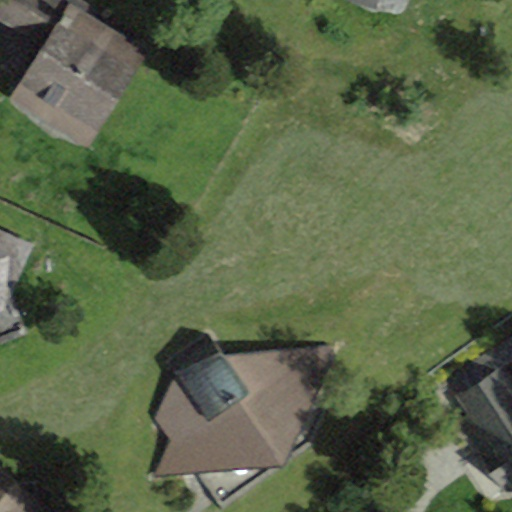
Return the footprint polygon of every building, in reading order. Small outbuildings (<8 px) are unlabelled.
[(8,93),(89,144),(149,48),(84,7),(88,0),(87,0),(0,0),(0,20),(39,45),(8,93)] [(0,308),(3,307),(34,241),(0,226),(0,308)] [(167,438),(164,478),(274,472),(350,338),(178,365),(156,413),(167,438)] [(511,360),(511,359),(455,395),(511,482),(511,360)] [(0,511),(56,511),(0,466),(0,511)]
